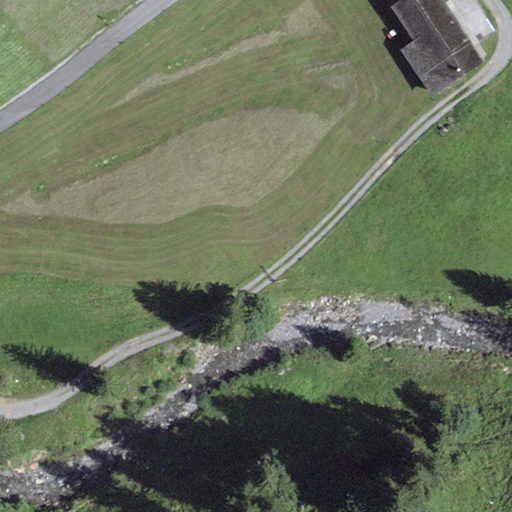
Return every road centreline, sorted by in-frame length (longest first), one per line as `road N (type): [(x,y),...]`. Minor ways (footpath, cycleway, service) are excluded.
road 1 (track): [(0,405),(55,394),(125,349),(224,314),(291,260),(499,57),(499,9),(487,0)]
road 2 (tertiary): [(165,0),(0,122)]
